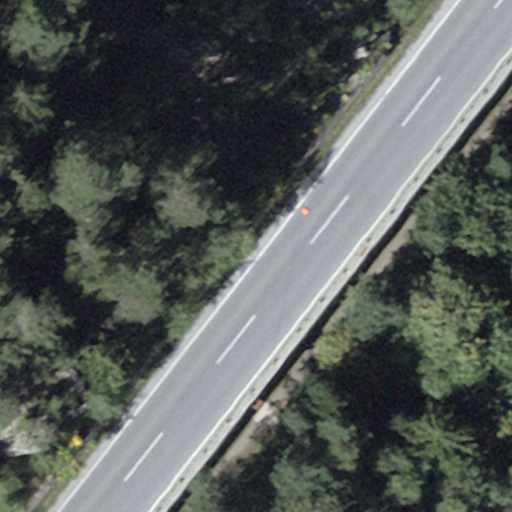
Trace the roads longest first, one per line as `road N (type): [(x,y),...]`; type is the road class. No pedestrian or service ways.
road 1 (primary): [(496,0),(97,511)]
road 2 (track): [(195,511),(511,119)]
